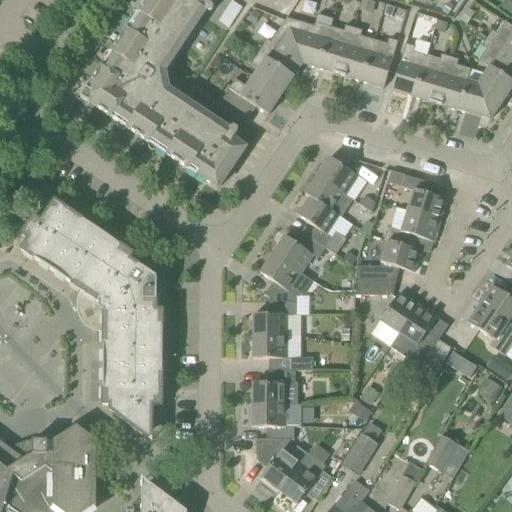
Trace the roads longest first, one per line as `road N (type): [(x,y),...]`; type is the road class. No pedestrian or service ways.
road 1 (residential): [(211,246),(302,135),(327,126),(464,170)]
road 2 (residential): [(221,511),(214,506),(211,246)]
road 3 (residential): [(497,165),(509,218),(468,285),(454,285),(448,263),(464,170)]
road 4 (residential): [(211,246),(24,115)]
road 5 (residential): [(24,115),(92,0)]
